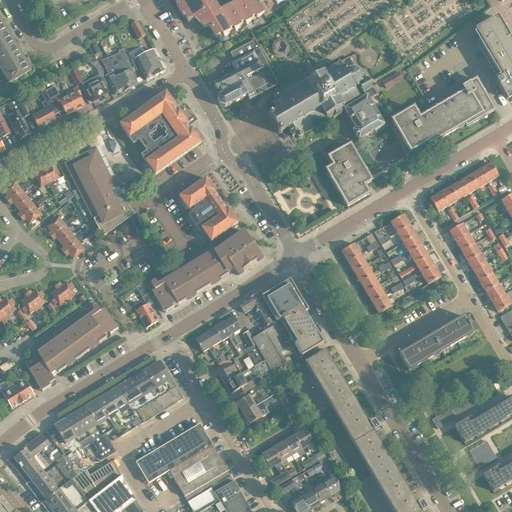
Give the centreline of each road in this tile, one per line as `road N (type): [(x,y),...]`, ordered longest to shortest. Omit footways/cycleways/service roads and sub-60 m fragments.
road 1 (residential): [(140,350),(99,287),(98,270),(140,242),(158,262),(179,251),(151,199),(221,154)]
road 2 (residential): [(0,169),(183,69)]
road 3 (residential): [(357,361),(448,511)]
road 4 (residential): [(156,511),(125,451),(207,399)]
road 5 (residential): [(129,0),(45,48),(32,43),(5,0)]
road 6 (residential): [(168,334),(296,256)]
road 7 (residential): [(274,511),(207,399)]
road 8 (residential): [(30,419),(140,350)]
road 9 (residential): [(357,361),(468,296)]
road 10 (residential): [(296,256),(251,181),(221,154)]
road 11 (residential): [(296,256),(404,190)]
road 12 (residential): [(468,296),(404,190)]
road 13 (residential): [(296,256),(357,361)]
